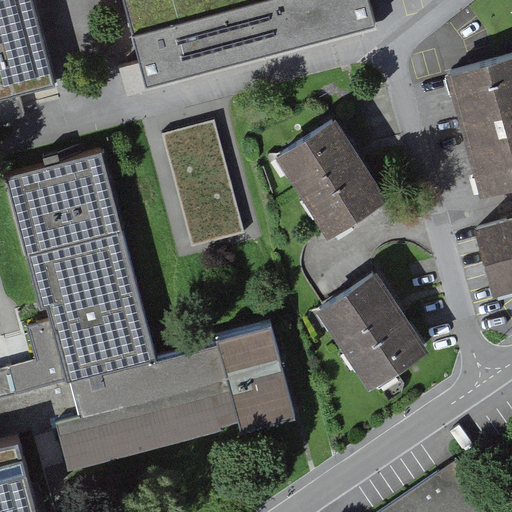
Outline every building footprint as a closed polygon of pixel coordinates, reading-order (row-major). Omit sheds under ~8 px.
[(39,0),(0,0),(0,98),(61,82),(39,0)] [(127,90),(375,26),(368,0),(125,0),(140,58),(120,64),(127,90)] [(511,51),(442,71),(474,191),(511,180),(511,51)] [(216,117),(163,131),(194,244),(246,229),(216,117)] [(379,197),(329,121),(279,153),(329,229),(379,197)] [(108,149),(18,173),(57,317),(35,323),(44,355),(27,360),(0,367),(0,511),(26,511),(35,510),(16,439),(47,430),(67,425),(78,465),(294,414),(269,317),(164,350),(108,149)] [(511,218),(476,227),(492,289),(511,283),(511,218)] [(399,308),(370,266),(313,306),(367,384),(424,344),(399,308)] [(474,511),(490,502),(460,457),(377,511),(474,511)]
